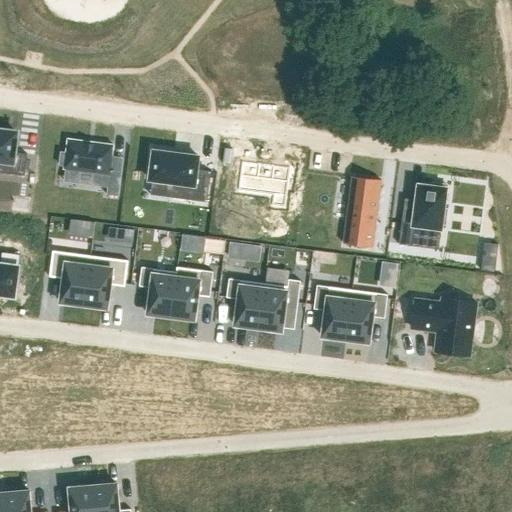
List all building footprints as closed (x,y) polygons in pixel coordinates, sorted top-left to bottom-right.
[(0,172),(25,176),(27,154),(14,153),(17,133),(0,130),(0,172)] [(62,152),(60,165),(65,165),(65,167),(64,167),(64,169),(66,169),(108,174),(110,175),(110,173),(113,147),(114,145),(112,145),(70,140),(70,139),(68,139),(68,141),(66,153),(62,152)] [(154,151),(150,180),(174,183),(172,198),(207,202),(211,171),(197,170),(199,157),(185,155),(173,153),(154,151)] [(242,162),(238,191),(273,195),(272,206),(285,207),(290,168),(242,162)] [(353,176),(344,244),(372,247),(381,180),(353,176)] [(109,179),(107,195),(119,196),(121,180),(109,179)] [(403,210),(399,244),(411,246),(412,235),(440,238),(442,224),(445,225),(447,210),(444,209),(447,185),(432,183),(432,187),(419,185),(415,212),(403,210)] [(498,244),(494,244),(494,245),(485,244),(481,269),(481,270),(495,272),(498,244)] [(53,251),(49,277),(64,279),(60,302),(84,306),(91,256),(53,251)] [(0,295),(2,296),(2,295),(14,296),(20,255),(2,252),(1,260),(0,260),(0,295)] [(91,256),(84,306),(108,309),(111,285),(125,287),(128,261),(91,256)] [(142,267),(139,286),(151,288),(148,314),(171,317),(177,272),(176,272),(142,267)] [(177,272),(171,317),(195,320),(198,296),(210,297),(213,272),(177,267),(176,272),(177,272)] [(229,279),(227,297),(238,299),(235,325),(259,328),(264,283),(229,279)] [(264,283),(259,328),(282,331),(286,305),(297,307),(301,281),(289,279),(288,286),(264,283)] [(317,285),(314,309),(326,311),(322,337),(346,340),(352,290),(317,285)] [(352,290),(346,340),(369,343),(373,317),(385,318),(388,295),(352,290)] [(416,299),(412,328),(438,331),(435,351),(470,356),(477,303),(442,298),(442,303),(416,299)] [(117,484),(93,486),(95,511),(131,511),(131,509),(119,510),(117,484)] [(72,511),(66,511),(95,511),(93,486),(70,488),(72,511)] [(31,511),(29,491),(6,493),(7,511),(31,511)]
